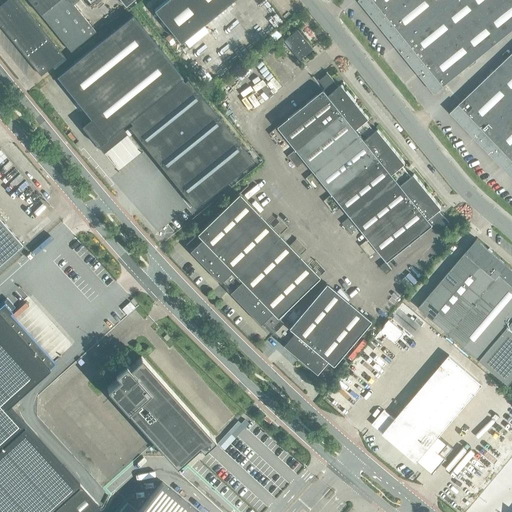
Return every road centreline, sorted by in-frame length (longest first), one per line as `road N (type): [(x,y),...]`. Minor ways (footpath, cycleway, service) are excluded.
road 1 (unclassified): [(511,230),(460,185),(311,0)]
road 2 (unclassified): [(149,283),(343,471)]
road 3 (unclassified): [(359,452),(165,268)]
road 4 (unclassified): [(165,268),(0,69)]
road 5 (unclassified): [(0,111),(149,283)]
